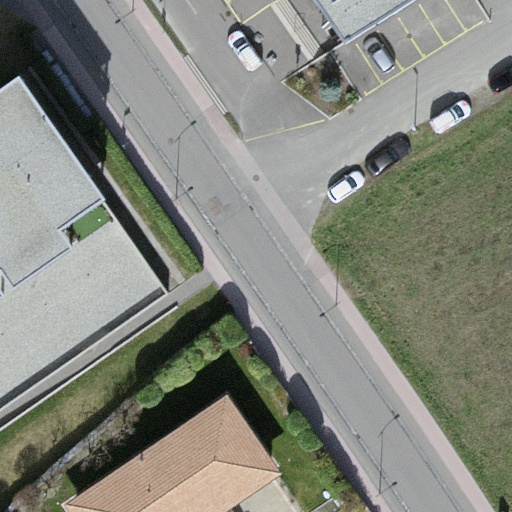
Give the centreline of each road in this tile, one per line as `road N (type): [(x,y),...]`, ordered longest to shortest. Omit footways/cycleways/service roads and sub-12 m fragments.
road 1 (residential): [(424,511),(232,212)]
road 2 (residential): [(232,212),(511,31)]
road 3 (residential): [(232,212),(73,0)]
